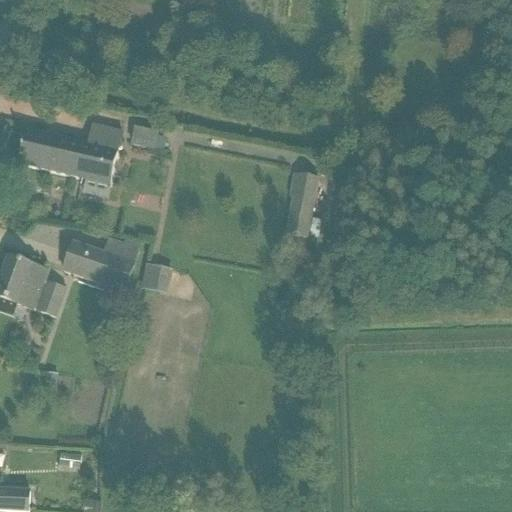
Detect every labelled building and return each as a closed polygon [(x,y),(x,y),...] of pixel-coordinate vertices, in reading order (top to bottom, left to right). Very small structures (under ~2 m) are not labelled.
[(38,172),(110,188),(122,136),(93,129),(88,148),(46,139),(26,134),(19,167),(38,172)] [(135,132),(131,148),(155,153),(158,137),(135,132)] [(307,243),(319,182),(294,177),(290,197),(293,198),(285,238),(307,243)] [(173,220),(212,228),(216,204),(178,197),(173,220)] [(63,274),(123,296),(139,252),(110,241),(105,255),(74,244),(63,274)] [(46,286),(50,274),(31,269),(27,268),(9,261),(1,284),(0,283),(0,301),(10,305),(18,308),(18,307),(56,320),(65,293),(47,286),(46,286)] [(140,289),(168,296),(174,270),(147,264),(140,289)] [(0,510),(17,511),(27,511),(29,497),(0,494),(0,510)] [(92,503),(91,511),(99,511),(100,504),(99,504),(92,503)]
